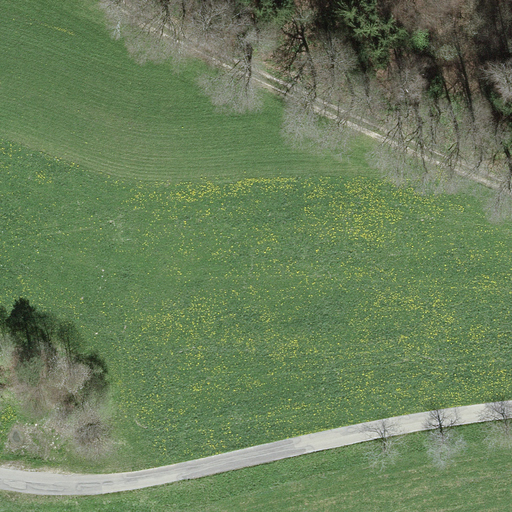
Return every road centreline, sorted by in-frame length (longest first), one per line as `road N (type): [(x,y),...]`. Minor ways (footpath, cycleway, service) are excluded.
road 1 (unclassified): [(0,479),(114,483),(353,430),(511,408)]
road 2 (track): [(124,0),(367,128),(511,184)]
